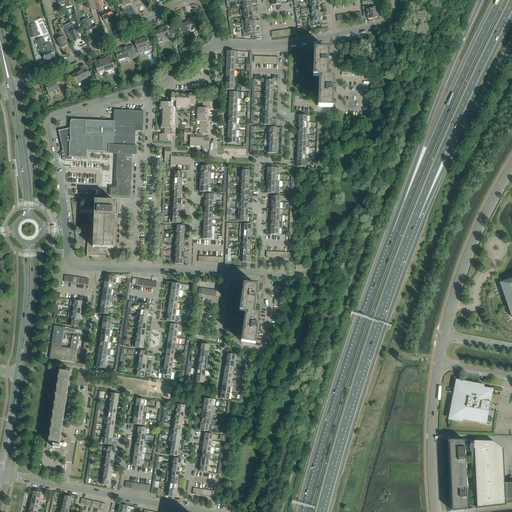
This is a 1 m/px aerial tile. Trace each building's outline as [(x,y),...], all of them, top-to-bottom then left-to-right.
[(88,0),(88,3),(89,5),(89,6),(90,8),(92,11),(97,9),(94,0),(88,0)] [(94,0),(97,9),(97,11),(99,11),(100,11),(101,13),(104,20),(113,16),(109,8),(104,11),(103,10),(104,10),(101,0),(94,0)] [(80,13),(77,2),(73,3),(76,15),(73,17),(77,26),(81,24),(83,29),(84,29),(86,35),(90,33),(90,34),(93,33),(92,32),(93,31),(94,32),(98,30),(95,24),(96,23),(96,22),(95,20),(94,19),(94,18),(93,18),(89,20),(87,18),(86,16),(83,17),(82,16),(82,15),(81,15),(80,13)] [(379,17),(377,7),(372,7),(373,8),(367,9),(366,6),(362,7),(364,17),(367,16),(368,19),(375,18),(375,17),(379,17)] [(189,22),(178,26),(180,32),(191,29),(191,30),(199,28),(195,17),(188,20),(189,22)] [(71,42),(73,41),(74,42),(80,39),(75,29),(74,25),(67,29),(69,32),(67,34),(71,42)] [(168,31),(166,26),(162,28),(162,29),(155,32),(157,39),(157,40),(158,43),(163,42),(162,38),(169,35),(170,39),(176,37),(174,29),(168,31)] [(255,29),(255,26),(245,28),(245,30),(242,31),(243,37),(254,36),(254,32),(254,29),(255,29)] [(34,27),(28,29),(30,38),(37,36),(34,27)] [(56,39),(61,49),(69,45),(62,30),(57,33),(60,37),(56,39)] [(153,46),(151,40),(148,41),(146,37),(134,41),(137,50),(138,51),(138,53),(150,50),(150,47),(153,46)] [(44,38),(37,41),(40,48),(41,48),(46,60),(45,61),(53,57),(52,57),(50,53),(54,51),(53,46),(52,43),(47,45),(44,38)] [(120,50),(115,52),(118,62),(119,62),(118,60),(129,57),(130,58),(137,56),(133,45),(127,47),(127,46),(120,49),(120,50)] [(327,57),(327,50),(315,49),(314,76),(320,77),(326,77),(327,65),(330,65),(331,61),(331,60),(330,59),(329,58),(329,57),(327,57)] [(106,56),(100,58),(101,60),(104,71),(105,72),(105,71),(114,68),(114,69),(115,69),(117,68),(115,61),(112,62),(110,55),(106,57),(106,56)] [(96,69),(94,70),(97,79),(100,78),(100,75),(99,75),(98,73),(104,71),(101,60),(98,61),(98,59),(94,61),(96,69)] [(77,73),(73,75),(76,82),(83,79),(83,80),(90,76),(85,65),(81,67),(82,70),(79,71),(79,72),(77,73)] [(64,91),(61,84),(65,82),(63,77),(55,80),(52,81),(44,84),(45,85),(45,86),(48,94),(59,89),(61,93),(59,93),(60,94),(64,91)] [(333,77),(326,77),(320,77),(319,107),(331,108),(332,92),(335,92),(335,93),(336,88),(335,87),(335,86),(335,85),(334,84),(332,84),(333,77)] [(173,128),(174,109),(171,109),(171,103),(161,102),(161,109),(163,109),(162,128),(165,128),(165,134),(170,134),(170,135),(175,135),(175,128),(173,128)] [(209,109),(213,109),(214,102),(203,102),(203,108),(198,108),(197,121),(200,121),(208,121),(209,109)] [(143,131),(144,111),(136,111),(135,126),(135,131),(140,131),(143,131)] [(135,131),(135,126),(128,126),(121,125),(114,125),(114,122),(71,120),(70,128),(69,157),(72,157),(73,157),(87,158),(87,150),(110,151),(110,152),(117,153),(117,152),(132,153),(135,154),(135,147),(135,146),(135,131)] [(69,157),(70,128),(59,131),(63,150),(65,160),(72,160),(72,157),(69,157)] [(203,146),(203,138),(203,136),(191,135),(191,131),(184,130),(184,141),(190,141),(190,146),(202,146),(203,146)] [(132,166),(132,159),(117,158),(117,166),(132,166)] [(201,164),(201,165),(200,169),(199,169),(199,172),(211,173),(212,164),(201,164)] [(279,169),(279,168),(273,168),(273,165),(268,164),(267,171),(266,171),(266,174),(276,174),(278,174),(278,173),(279,172),(279,171),(279,170),(279,169)] [(131,174),(132,166),(117,166),(117,173),(131,174)] [(249,177),(250,170),(249,170),(249,167),(243,166),(242,170),(241,170),(241,176),(249,177)] [(131,181),(131,174),(117,173),(116,181),(131,181)] [(131,189),(131,181),(116,181),(116,188),(131,189)] [(130,197),(131,189),(116,188),(111,188),(111,196),(130,197)] [(113,248),(114,214),(115,214),(115,208),(115,201),(95,200),(94,240),(88,240),(87,256),(108,257),(109,252),(107,252),(107,249),(102,249),(102,247),(113,248)] [(250,268),(250,256),(242,256),(242,262),(244,262),(243,268),(250,268)] [(116,283),(117,277),(105,275),(105,279),(104,279),(104,281),(113,283),(116,283)] [(511,278),(501,283),(511,314),(511,278)] [(183,291),(184,284),(172,283),(171,287),(170,286),(170,289),(171,289),(179,290),(183,291)] [(256,293),(257,286),(244,284),(240,311),(246,312),(253,313),(255,301),(258,301),(258,296),(257,293),(256,293)] [(81,308),(82,301),(70,300),(70,306),(73,307),(81,308)] [(259,314),(253,313),(246,312),(242,342),(254,344),(257,329),(260,329),(260,324),(259,321),(258,321),(259,314)] [(81,314),(72,313),(69,313),(68,319),(71,319),(80,321),(81,314)] [(179,316),(176,316),(166,314),(166,317),(167,317),(166,321),(175,322),(178,323),(178,321),(179,320),(179,319),(178,318),(179,316)] [(146,330),(146,323),(138,322),(136,321),(134,328),(137,328),(137,329),(146,330)] [(55,326),(54,330),(55,330),(51,354),(60,355),(59,360),(75,362),(79,336),(72,335),(70,348),(61,347),(63,334),(64,334),(65,327),(55,326)] [(101,335),(100,341),(111,343),(112,343),(113,337),(109,336),(101,335)] [(143,349),(144,342),(135,341),(133,341),(132,347),(143,349)] [(99,348),(98,354),(106,355),(108,356),(110,356),(111,350),(110,349),(99,348)] [(209,354),(209,351),(208,351),(200,350),(197,350),(196,356),(199,356),(207,358),(208,354),(209,354)] [(175,373),(176,370),(172,369),(164,368),(163,375),(167,375),(166,379),(171,379),(172,372),(175,373)] [(205,374),(205,370),(197,369),(194,368),(193,375),(205,377),(206,374),(205,374)] [(70,370),(71,371),(71,370),(67,369),(66,371),(60,370),(60,371),(49,441),(47,441),(46,448),(53,449),(53,448),(60,449),(60,446),(62,446),(64,448),(67,447),(67,444),(65,442),(62,443),(59,443),(70,370)] [(205,379),(205,377),(193,375),(192,381),(203,383),(204,379),(205,379)] [(492,402),(490,402),(489,402),(492,390),(480,388),(481,385),(472,384),(472,385),(466,384),(466,385),(458,384),(457,390),(455,390),(454,393),(456,394),(455,400),(454,400),(451,418),(457,419),(456,420),(461,421),(462,419),(485,423),(488,412),(490,412),(492,402)] [(203,405),(214,406),(215,400),(204,398),(203,405)] [(212,425),(213,425),(214,419),(212,419),(210,418),(210,419),(202,417),(201,424),(212,425)] [(145,426),(146,419),(142,418),(142,419),(134,418),(133,424),(145,426)] [(211,432),(212,425),(201,424),(200,430),(211,432)] [(180,444),(181,437),(172,436),(169,435),(168,441),(171,442),(180,444)] [(450,456),(449,456),(449,463),(450,463),(451,478),(454,478),(454,484),(450,484),(450,485),(451,485),(452,492),(451,492),(451,499),(452,499),(452,501),(452,511),(467,509),(466,484),(466,483),(465,483),(465,477),(464,441),(464,440),(449,440),(450,449),(450,456)] [(474,441),(474,444),(474,448),(477,506),(477,508),(478,508),(506,505),(506,504),(506,505),(506,504),(506,503),(505,503),(511,502),(511,478),(504,479),(502,452),(502,445),(493,441),(492,441),(474,441)] [(115,452),(116,448),(104,446),(104,447),(104,448),(103,448),(103,449),(103,450),(104,451),(103,452),(106,453),(115,454),(116,452),(115,452)] [(208,472),(209,466),(200,465),(200,464),(199,464),(199,467),(200,467),(199,471),(208,472)] [(178,484),(179,478),(171,477),(171,476),(167,476),(166,482),(170,483),(178,484)] [(33,497),(41,499),(42,493),(34,491),(33,497)] [(71,504),(72,497),(64,496),(63,502),(71,504)]
